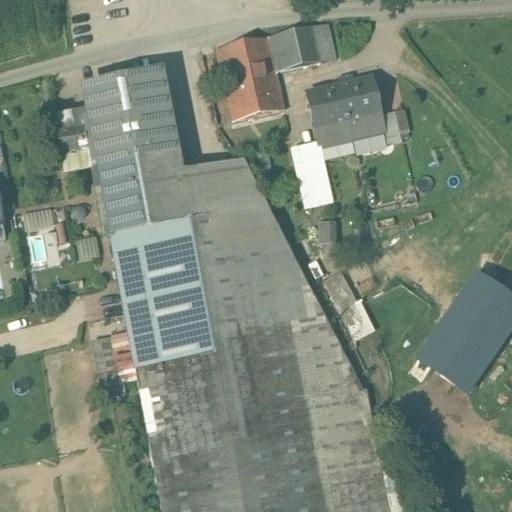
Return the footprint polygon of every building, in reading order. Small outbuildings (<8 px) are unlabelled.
[(266,40),(275,75),(335,62),(327,26),(266,40)] [(266,40),(214,52),(231,124),(283,112),(275,75),(266,40)] [(99,90),(104,115),(161,103),(156,78),(99,90)] [(369,83),(339,90),(351,140),(381,133),(376,113),(369,83)] [(319,147),(351,140),(339,90),(308,97),(319,147)] [(104,115),(53,126),(61,172),(94,165),(169,150),(161,103),(104,115)] [(406,107),(376,113),(381,133),(383,141),(412,134),(406,107)] [(169,150),(94,165),(108,239),(184,225),(175,177),(169,150)] [(241,164),(175,177),(184,225),(108,239),(159,511),(386,511),(365,393),(362,394),(241,164)] [(23,216),(26,235),(54,229),(50,210),(23,216)] [(400,216),(374,220),(377,236),(403,233),(400,216)] [(78,241),(79,260),(99,259),(98,240),(78,241)] [(14,286),(12,250),(1,251),(3,287),(14,286)] [(470,395),(511,332),(511,297),(473,272),(416,358),(470,395)]
